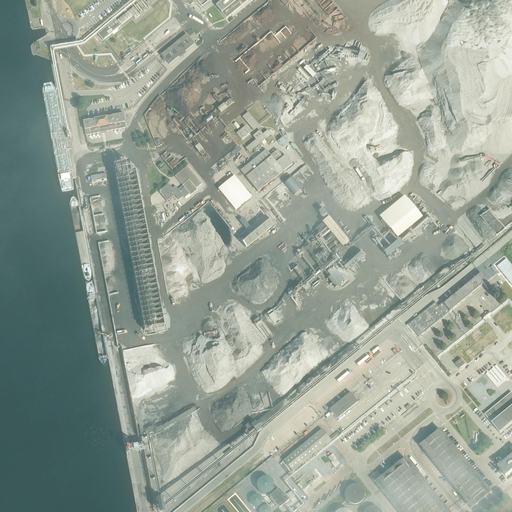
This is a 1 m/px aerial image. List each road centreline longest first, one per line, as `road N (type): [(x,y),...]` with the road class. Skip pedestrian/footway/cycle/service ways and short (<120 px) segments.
road 1 (unclassified): [(144,511),(60,45)]
road 2 (unclassified): [(167,511),(394,327)]
